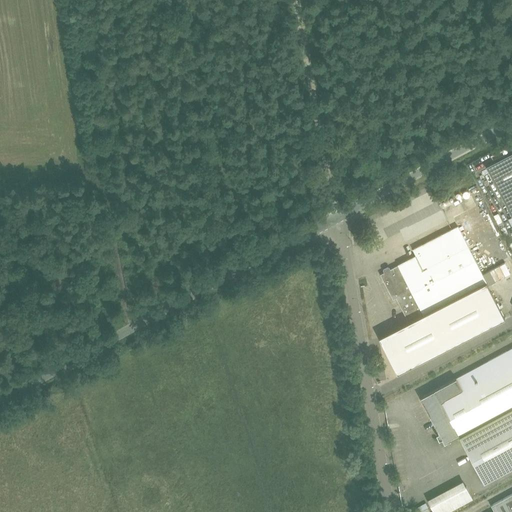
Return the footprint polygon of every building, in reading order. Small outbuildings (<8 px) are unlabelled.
[(511,152),(487,166),(511,214),(511,152)] [(458,226),(414,249),(417,255),(391,269),(390,267),(388,266),(385,268),(384,270),(385,272),(381,274),(394,299),(397,297),(409,322),(380,337),(398,372),(505,318),(487,281),(458,226)] [(511,347),(435,389),(459,435),(485,482),(511,467),(511,347)] [(459,435),(435,389),(421,397),(440,432),(437,433),(440,439),(442,438),(444,443),(448,441),(459,435)] [(467,485),(431,505),(435,511),(446,511),(473,498),(467,485)] [(511,511),(511,493),(492,504),(495,511),(493,511),(511,511)]
